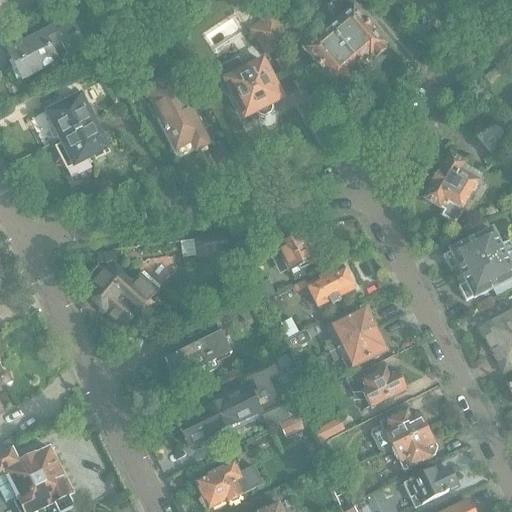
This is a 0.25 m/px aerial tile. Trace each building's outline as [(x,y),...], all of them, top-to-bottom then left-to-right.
[(261,24),(278,49),(288,42),(261,0),(254,0),(248,4),(261,24)] [(363,19),(362,20),(351,7),(354,4),(350,0),(335,0),(326,8),(335,18),(325,26),(359,66),(369,58),(370,59),(372,58),(375,61),(386,52),(383,48),(385,46),(373,32),(373,31),(363,19)] [(267,56),(278,49),(261,24),(251,31),(267,56)] [(359,66),(325,26),(325,27),(328,30),(318,38),(308,26),(293,39),(303,51),(304,50),(314,63),(313,64),(323,75),(324,74),(336,88),(338,87),(341,90),(352,81),(349,77),(351,75),(350,74),(359,66)] [(60,44),(53,30),(7,52),(22,82),(58,64),(55,59),(58,58),(53,47),(60,44)] [(282,100),(263,62),(264,62),(261,57),(257,59),(256,57),(242,64),(243,66),(239,68),(240,69),(226,75),(228,81),(225,82),(245,119),(256,113),(259,117),(264,119),(271,115),(273,110),(271,106),(282,100)] [(196,152),(209,145),(172,75),(145,90),(176,150),(192,143),(196,152)] [(60,142),(94,124),(81,97),(47,115),(52,125),(49,133),(53,141),(60,142)] [(62,145),(55,148),(67,171),(89,160),(91,165),(110,155),(94,124),(60,142),(62,145)] [(482,175),(465,165),(450,156),(441,172),(439,171),(429,187),(432,188),(424,201),(445,213),(442,218),(455,226),(481,182),(479,181),(482,175)] [(332,247),(324,231),(305,240),(303,236),(278,247),(289,273),(315,261),(313,256),(332,247)] [(456,279),(506,255),(501,245),(497,247),(490,233),(451,253),(451,254),(443,258),(450,272),(452,271),(456,279)] [(243,257),(236,237),(235,236),(196,241),(198,258),(221,255),(222,261),(243,257)] [(506,255),(456,279),(460,288),(458,288),(466,303),(511,280),(511,277),(506,266),(510,264),(506,255)] [(155,305),(149,300),(158,290),(159,291),(159,290),(142,275),(142,276),(141,276),(132,287),(109,267),(104,273),(98,268),(96,270),(94,267),(86,276),(89,278),(88,279),(94,285),(85,295),(124,329),(137,314),(143,319),(155,305)] [(296,295),(308,289),(318,309),(330,303),(332,307),(341,302),(339,299),(354,292),(342,268),(306,286),(305,282),(292,288),(296,295)] [(276,298),(276,296),(268,281),(258,285),(261,291),(267,302),(276,298)] [(267,304),(267,302),(261,291),(211,315),(217,329),(249,313),(248,313),(267,304)] [(368,335),(375,332),(365,311),(331,328),(331,329),(327,331),(332,341),(324,344),(329,354),(349,344),(350,346),(360,341),(358,338),(368,333),(368,335)] [(492,352),(511,341),(511,313),(480,330),(492,352)] [(147,334),(157,342),(173,325),(163,316),(147,334)] [(291,351),(310,342),(305,332),(286,341),(291,351)] [(351,370),(351,369),(385,352),(375,332),(368,335),(368,333),(358,338),(360,341),(350,346),(349,344),(329,354),(329,355),(337,352),(346,372),(351,370)] [(165,361),(176,383),(201,370),(204,377),(218,370),(215,363),(232,355),(221,333),(165,361)] [(511,341),(492,352),(503,374),(511,368),(511,341)] [(324,366),(320,358),(310,364),(314,371),(324,366)] [(0,386),(1,387),(3,387),(6,386),(8,384),(9,381),(9,378),(8,376),(7,374),(6,374),(3,374),(0,369),(0,386)] [(358,375),(346,381),(352,394),(362,394),(369,408),(407,391),(399,374),(396,375),(394,372),(389,370),(387,371),(386,370),(362,382),(358,375)] [(250,390),(178,426),(189,448),(261,412),(250,390)] [(284,407),(263,418),(269,430),(290,419),(284,407)] [(391,450),(428,432),(421,417),(420,418),(419,415),(412,413),(408,414),(408,413),(380,426),(391,450)] [(285,439),(309,428),(310,427),(305,414),(279,427),(285,439)] [(325,441),(344,432),(338,421),(319,430),(325,441)] [(402,473),(431,459),(430,458),(434,457),(436,450),(434,447),(435,447),(428,432),(391,450),(402,473)] [(0,456),(20,447),(16,439),(0,447),(0,456)] [(19,465),(12,452),(0,457),(0,475),(4,473),(18,501),(13,503),(17,511),(38,511),(54,504),(57,511),(66,511),(75,508),(69,497),(72,496),(50,449),(19,465)] [(336,475),(353,468),(348,457),(331,464),(336,475)] [(238,476),(233,466),(196,484),(209,510),(225,502),(227,505),(229,504),(233,505),(239,502),(239,499),(242,498),(241,497),(263,486),(254,468),(238,476)] [(459,490),(450,471),(436,477),(434,471),(403,485),(414,511),(459,490)] [(361,488),(360,486),(351,491),(355,501),(365,496),(361,488)] [(472,511),(468,503),(448,511),(472,511)]
